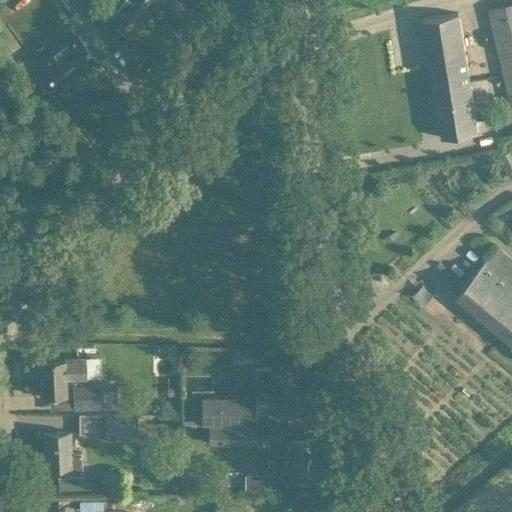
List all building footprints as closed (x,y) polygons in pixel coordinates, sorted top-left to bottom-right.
[(80,0),(58,0),(67,13),(82,2),(80,0)] [(120,0),(108,17),(132,34),(156,0),(120,0)] [(510,103),(511,102),(511,0),(488,6),(510,103)] [(459,13),(443,16),(423,19),(442,137),(478,132),(459,13)] [(55,35),(61,43),(36,62),(56,90),(95,62),(74,34),(73,35),(67,27),(55,35)] [(87,141),(90,139),(85,131),(82,134),(87,141)] [(511,277),(488,257),(468,281),(455,297),(511,344),(511,277)] [(77,359),(39,360),(41,396),(61,395),(66,395),(65,378),(86,378),(85,359),(77,359)] [(291,395),(291,372),(270,372),(270,368),(255,368),(255,397),(255,410),(269,410),(299,410),(299,395),(291,395)] [(72,395),(69,395),(70,410),(119,408),(118,383),(72,384),(72,395)] [(201,396),(201,425),(209,425),(228,425),(247,426),(247,410),(255,410),(255,397),(201,396)] [(136,414),(104,414),(105,438),(136,437),(136,414)] [(209,425),(209,443),(232,443),(256,444),(256,439),(256,432),(256,426),(247,426),(228,425),(209,425)] [(69,432),(62,432),(43,434),(45,467),(57,467),(58,477),(82,475),(81,452),(71,453),(69,432)] [(256,432),(256,439),(272,439),(272,460),(285,460),(285,463),(285,474),(285,478),(286,478),(294,478),(314,478),(314,455),(316,455),(316,438),(303,438),(303,432),(256,432)] [(261,474),(244,474),(245,490),(261,490),(286,490),(286,478),(285,478),(285,474),(261,474)]
